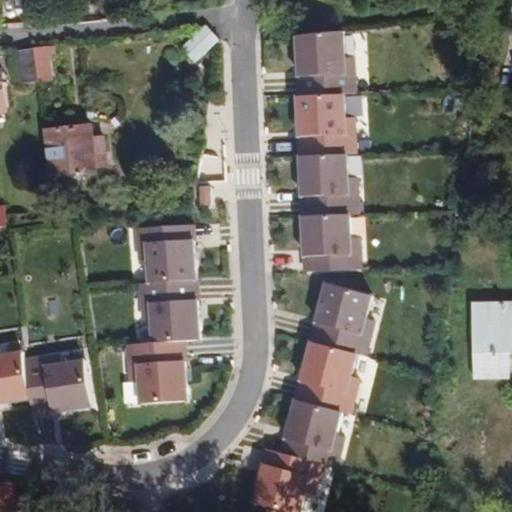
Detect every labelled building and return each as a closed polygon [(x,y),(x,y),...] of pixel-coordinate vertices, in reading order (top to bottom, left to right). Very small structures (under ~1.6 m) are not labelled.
[(221,40),(207,26),(200,32),(213,47),(221,40)] [(213,47),(200,32),(182,48),(195,63),(213,47)] [(345,34),(297,39),(299,81),(327,94),(346,92),(345,34)] [(49,47),(35,49),(39,83),(55,81),(49,47)] [(39,83),(35,49),(16,52),(20,85),(39,83)] [(5,70),(0,70),(0,114),(10,113),(5,70)] [(346,98),(297,98),(298,140),(328,153),(347,152),(346,98)] [(44,132),(50,179),(98,173),(98,169),(94,138),(93,126),(44,132)] [(94,138),(98,169),(111,167),(107,136),(94,138)] [(350,158),(301,159),(302,200),(332,213),(351,212),(350,158)] [(352,219),(305,220),(303,261),(310,262),(310,275),(363,271),(360,239),(353,239),(352,219)] [(196,227),(133,230),(135,268),(146,267),(148,284),(198,281),(196,227)] [(148,284),(137,284),(137,327),(149,327),(149,347),(188,346),(202,345),(198,281),(148,284)] [(372,297),(327,286),(315,333),(339,350),(359,355),(372,297)] [(511,304),(475,305),(476,378),(511,378),(510,352),(511,352),(511,304)] [(4,343),(0,344),(0,408),(32,403),(24,359),(24,355),(6,357),(4,343)] [(144,343),(123,343),(125,389),(140,389),(141,407),(188,405),(188,346),(149,347),(144,347),(144,343)] [(355,356),(310,345),(298,392),(322,408),(342,413),(355,356)] [(66,352),(24,359),(32,403),(35,423),(94,412),(86,363),(68,366),(66,352)] [(342,415),(296,403),(284,448),(301,460),(323,465),(339,469),(346,439),(338,436),(342,415)] [(301,460),(262,451),(259,463),(264,464),(253,506),(277,511),(312,511),(323,465),(301,460)] [(15,511),(18,490),(0,487),(0,511),(15,511)]
